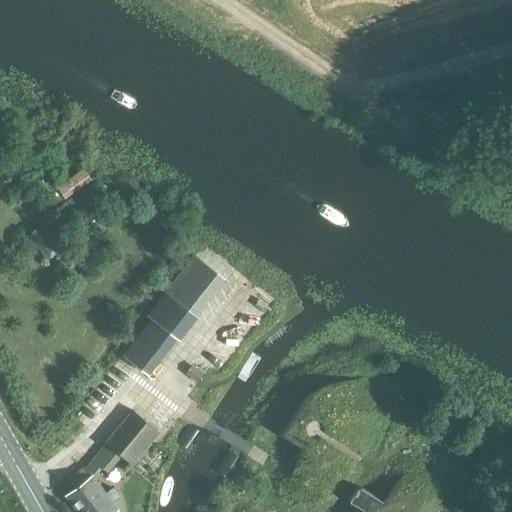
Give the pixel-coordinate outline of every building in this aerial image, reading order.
[(69,198),(96,179),(88,167),(61,186),(69,198)] [(50,263),(64,250),(44,227),(29,240),(50,263)] [(199,259),(169,296),(189,312),(191,314),(220,276),(218,274),(199,259)] [(138,337),(123,356),(142,372),(144,374),(160,354),(157,352),(138,337)] [(193,365),(186,374),(198,384),(205,375),(193,365)] [(339,419),(319,407),(326,399),(335,393),(343,388),(345,388),(355,385),(355,382),(346,382),(341,382),(337,383),(329,385),(320,388),(311,391),(303,396),(304,396),(280,435),(300,447),(295,465),(291,478),(294,479),(309,453),(316,457),(326,440),(339,419)] [(133,462),(158,433),(133,412),(86,469),(95,476),(103,467),(109,472),(123,454),(133,462)] [(83,467),(68,479),(75,488),(90,476),(83,467)] [(75,488),(64,496),(77,511),(115,511),(119,509),(113,501),(119,496),(112,488),(106,493),(92,474),(90,476),(75,488)] [(441,511),(441,502),(435,495),(402,474),(383,504),(358,488),(349,502),(363,511),(362,511),(441,511)]
